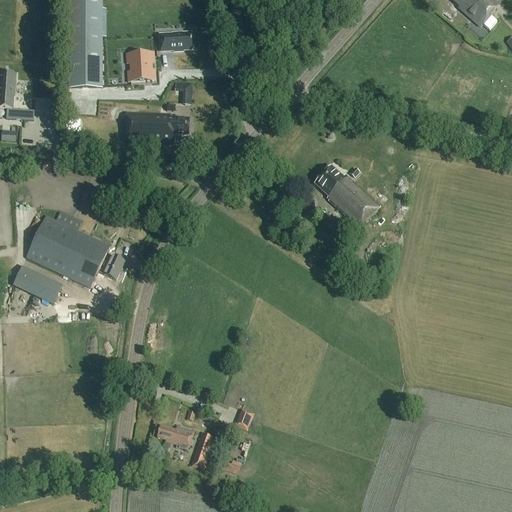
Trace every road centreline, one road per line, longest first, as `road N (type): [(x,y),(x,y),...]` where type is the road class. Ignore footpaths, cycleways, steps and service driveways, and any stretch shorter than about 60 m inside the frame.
road 1 (tertiary): [(114,511),(141,312),(164,244),(376,0)]
road 2 (track): [(294,93),(511,143)]
